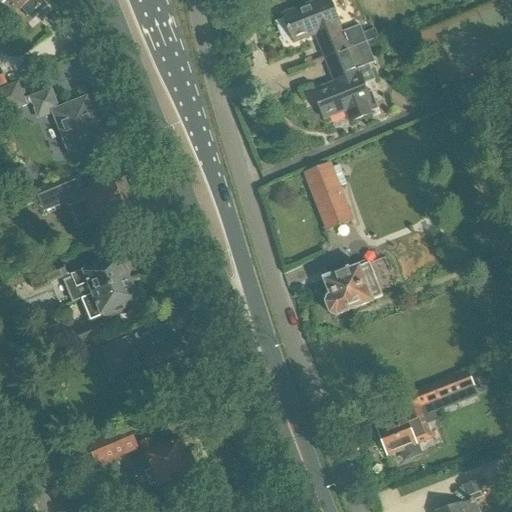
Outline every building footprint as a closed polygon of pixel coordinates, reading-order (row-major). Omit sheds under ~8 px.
[(0,0),(0,1),(2,3),(4,0),(12,0),(21,9),(22,8),(33,20),(48,6),(42,0),(0,0)] [(325,56),(367,40),(360,24),(342,31),(338,24),(340,23),(330,0),(319,0),(283,15),(294,43),(316,34),(325,56)] [(367,40),(325,56),(335,81),(313,90),(325,119),(346,110),(350,121),(374,112),(373,110),(379,108),(372,91),(368,92),(364,83),(375,79),(369,64),(376,61),(367,40)] [(511,60),(497,67),(505,83),(511,80),(511,60)] [(0,111),(25,102),(17,84),(0,91),(0,111)] [(59,109),(51,90),(31,99),(39,119),(54,113),(69,153),(103,139),(86,98),(59,109)] [(330,164),(306,173),(327,230),(352,220),(339,187),(346,185),(339,167),(332,170),(330,164)] [(55,186),(33,195),(38,208),(42,206),(45,214),(55,210),(57,213),(71,207),(72,211),(80,228),(116,213),(129,207),(127,204),(129,199),(128,198),(126,194),(122,192),(118,183),(118,182),(84,196),(76,177),(55,186)] [(22,198),(30,195),(33,194),(31,189),(34,188),(30,179),(17,183),(22,198)] [(93,294),(129,279),(128,276),(130,272),(127,264),(122,263),(119,254),(71,275),(76,287),(88,282),(93,294)] [(349,272),(344,261),(324,269),(327,277),(324,279),(331,296),(328,297),(327,302),(332,313),(336,316),(375,300),(374,298),(383,294),(371,263),(349,272)] [(47,282),(67,274),(62,262),(42,270),(43,271),(47,282)] [(48,284),(47,282),(43,271),(29,277),(34,290),(48,284)] [(93,294),(81,299),(84,308),(88,318),(90,322),(138,302),(137,299),(135,293),(137,289),(133,281),(132,281),(129,280),(129,279),(93,294)] [(68,349),(97,337),(92,325),(64,337),(68,349)] [(129,338),(112,345),(103,348),(115,377),(146,363),(152,377),(157,375),(160,383),(173,378),(170,370),(190,362),(187,356),(189,352),(185,342),(181,341),(179,336),(168,340),(167,336),(151,342),(153,346),(135,354),(129,338)] [(460,377),(465,390),(474,386),(469,372),(460,377)] [(423,452),(414,429),(427,424),(421,407),(465,390),(460,377),(405,398),(413,416),(378,430),(381,438),(379,443),(382,449),(386,451),(388,456),(403,450),(407,459),(423,452)] [(100,466),(138,450),(131,431),(92,447),(100,466)] [(154,446),(151,439),(141,444),(158,485),(197,469),(191,454),(186,456),(179,441),(169,445),(167,440),(154,446)] [(479,511),(475,500),(483,497),(481,492),(489,489),(484,478),(463,486),(467,496),(461,499),(463,502),(438,511),(479,511)]
